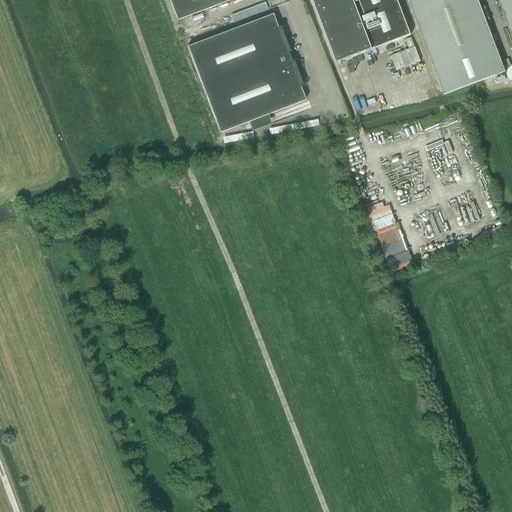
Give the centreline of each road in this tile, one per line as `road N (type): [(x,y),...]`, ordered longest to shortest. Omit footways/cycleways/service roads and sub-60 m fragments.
road 1 (track): [(194,184),(325,511)]
road 2 (track): [(125,0),(194,184)]
